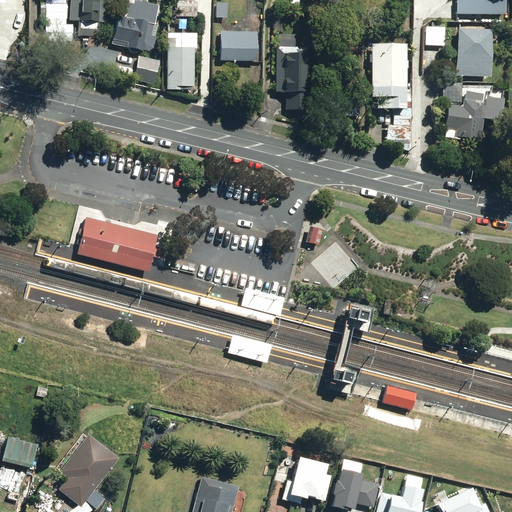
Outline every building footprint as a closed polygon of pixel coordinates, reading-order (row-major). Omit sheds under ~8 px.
[(53,39),(66,39),(66,27),(64,27),(64,0),(56,0),(43,0),(43,7),(39,7),(38,27),(54,27),(53,39)] [(69,0),(67,22),(95,24),(96,0),(69,0)] [(109,45),(131,50),(135,34),(149,37),(155,7),(124,1),(120,19),(115,18),(109,45)] [(188,20),(192,20),(192,18),(195,18),(195,3),(175,3),(174,18),(188,18),(188,20)] [(214,19),(224,20),(225,5),(215,4),(214,19)] [(164,91),(178,92),(178,89),(179,89),(179,91),(189,91),(189,89),(191,89),(192,59),(209,59),(210,40),(194,39),(194,35),(184,35),(184,25),(174,25),(173,35),(166,35),(164,91)] [(423,47),(441,48),(442,25),(437,25),(437,28),(424,27),(423,47)] [(454,78),(487,79),(489,32),(456,30),(454,78)] [(218,63),(253,63),(254,33),(218,33),(218,63)] [(373,112),(401,112),(403,47),(369,46),(368,100),(373,100),(373,112)] [(284,111),(306,112),(307,96),(305,96),(307,50),(274,48),(271,93),(285,94),(284,111)] [(441,103),(459,103),(460,85),(441,85),(441,103)] [(456,140),(475,143),(482,105),(479,104),(480,96),(464,93),(463,102),(461,101),(460,109),(446,107),(442,129),(444,130),(442,140),(455,142),(456,140)] [(382,129),(381,145),(406,146),(407,130),(382,129)] [(74,256),(145,274),(149,259),(160,261),(162,251),(151,248),(154,237),(83,220),(74,256)] [(317,231),(305,229),(301,245),(314,248),(317,231)] [(45,243),(37,241),(34,253),(42,256),(45,243)] [(279,300),(240,291),(235,310),(274,319),(279,300)] [(381,316),(388,318),(391,306),(384,304),(381,316)] [(331,370),(340,334),(357,339),(364,309),(347,305),(344,316),(336,314),(318,390),(326,392),(346,397),(352,375),(331,370)] [(266,347),(227,337),(222,356),(262,365),(266,347)] [(34,395),(44,398),(46,389),(36,387),(34,395)] [(55,489),(79,507),(115,458),(84,434),(56,472),(63,478),(55,489)] [(0,461),(29,468),(34,444),(0,436),(0,461)] [(329,463),(299,455),(298,461),(288,459),(284,475),(294,477),(293,482),(286,480),(282,499),(299,503),(300,496),(324,502),(331,475),(326,474),(329,463)] [(361,464),(342,460),(332,505),(347,508),(347,506),(356,508),(357,503),(374,506),(379,483),(362,479),(364,472),(359,471),(361,464)] [(228,511),(235,486),(198,477),(189,511),(228,511)] [(153,487),(147,478),(138,485),(145,493),(153,487)] [(392,494),(382,491),(376,511),(420,511),(423,500),(422,499),(425,486),(406,482),(403,495),(393,492),(392,494)] [(489,511),(485,502),(480,505),(472,486),(435,503),(439,511),(489,511)]
